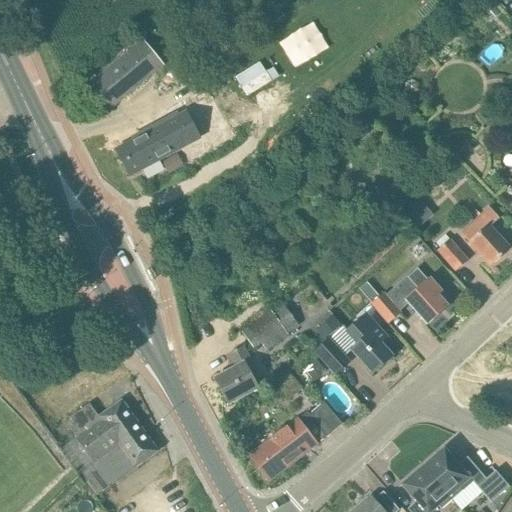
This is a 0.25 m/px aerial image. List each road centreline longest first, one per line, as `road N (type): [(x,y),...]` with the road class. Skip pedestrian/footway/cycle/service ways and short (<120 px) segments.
road 1 (secondary): [(44,141),(57,201),(86,264),(169,381)]
road 2 (secondary): [(169,381),(128,266),(44,141)]
road 3 (unclassified): [(280,511),(415,396)]
road 4 (secondary): [(239,511),(169,381)]
road 5 (unclassified): [(415,396),(511,306)]
